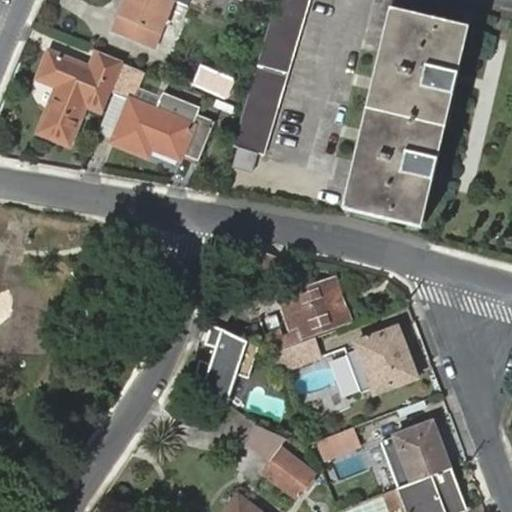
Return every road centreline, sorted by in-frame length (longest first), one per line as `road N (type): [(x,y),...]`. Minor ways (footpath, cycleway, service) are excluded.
road 1 (residential): [(197,213),(187,326),(67,511)]
road 2 (residential): [(197,213),(481,275)]
road 3 (residential): [(511,491),(485,420),(481,275)]
road 4 (residential): [(0,178),(197,213)]
